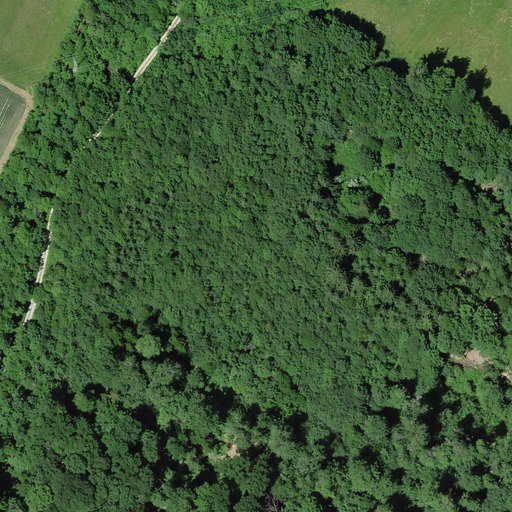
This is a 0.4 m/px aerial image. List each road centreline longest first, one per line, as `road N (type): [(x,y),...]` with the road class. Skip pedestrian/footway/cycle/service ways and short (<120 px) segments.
road 1 (track): [(188,0),(62,181),(27,324),(0,377)]
road 2 (track): [(511,176),(423,318)]
